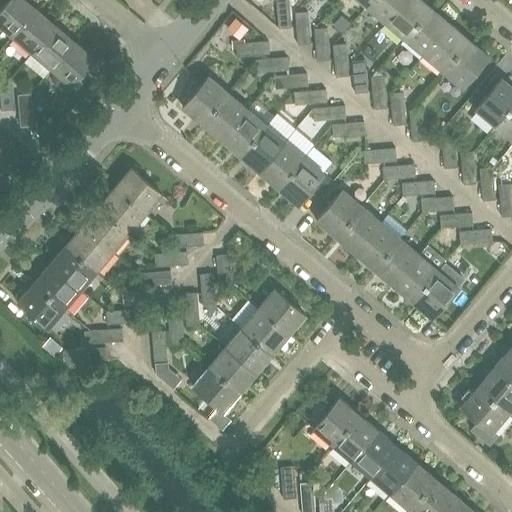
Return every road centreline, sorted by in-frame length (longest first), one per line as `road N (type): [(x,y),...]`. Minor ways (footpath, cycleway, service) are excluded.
road 1 (residential): [(351,306),(119,109)]
road 2 (residential): [(0,235),(119,109)]
road 3 (residential): [(404,406),(324,340),(351,306)]
road 4 (residential): [(511,497),(404,406)]
road 5 (residential): [(430,373),(511,277)]
